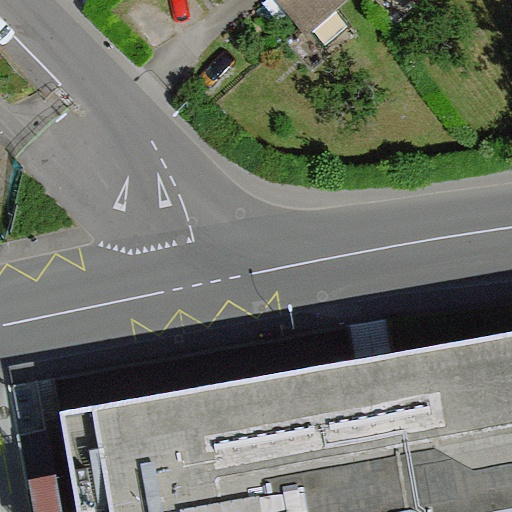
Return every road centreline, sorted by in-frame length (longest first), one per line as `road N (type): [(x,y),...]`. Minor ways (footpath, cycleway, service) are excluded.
road 1 (unclassified): [(258,271),(235,229),(13,0)]
road 2 (tertiary): [(0,325),(258,271)]
road 3 (tertiary): [(258,271),(511,228)]
